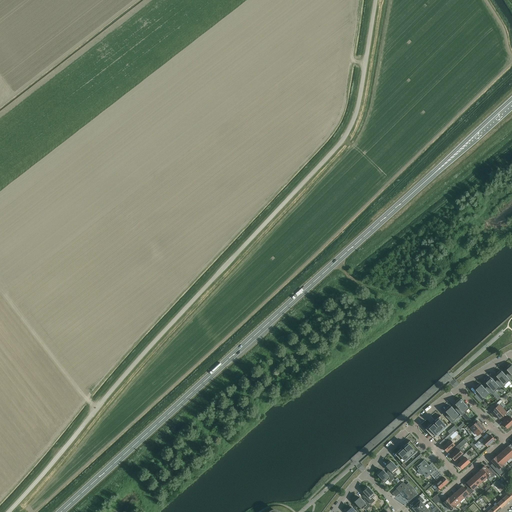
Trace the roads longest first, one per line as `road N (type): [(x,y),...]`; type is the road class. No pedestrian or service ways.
road 1 (unclassified): [(8,511),(340,142),(358,102),(375,0)]
road 2 (trunk): [(60,511),(511,103)]
